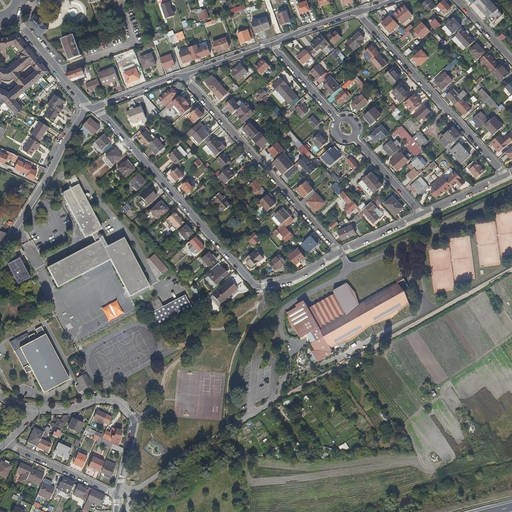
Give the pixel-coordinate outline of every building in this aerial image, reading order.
[(230,10),(226,0),(222,0),(224,5),(227,11),(230,10)] [(436,6),(430,0),(425,0),(419,5),(427,14),(434,8),(436,6)] [(450,8),(443,0),(442,0),(436,6),(441,11),(439,12),(441,15),(450,8)] [(502,15),(493,4),(489,0),(476,0),(473,3),(481,12),(492,24),(502,15)] [(267,8),(265,2),(257,5),(250,7),(252,13),(267,8)] [(310,10),(306,2),(297,5),(298,7),(296,8),(297,10),(299,10),(300,14),(310,10)] [(241,10),(245,9),(247,8),(246,4),(230,10),(232,14),(241,10)] [(79,17),(74,5),(62,9),(64,15),(66,21),(79,17)] [(408,17),(412,14),(403,5),(396,11),(397,13),(394,15),(402,24),(408,17)] [(210,18),(207,9),(203,11),(199,13),(202,21),(210,18)] [(424,17),(420,13),(419,14),(415,10),(414,11),(417,15),(421,19),(424,17)] [(291,22),(287,12),(278,15),(281,25),(284,24),(291,22)] [(43,35),(47,31),(49,30),(35,14),(33,18),(31,21),(34,25),(43,35)] [(398,25),(393,20),(390,16),(382,23),(390,32),(398,25)] [(270,28),(267,17),(252,22),(256,32),(270,28)] [(453,33),(461,26),(453,17),(445,25),(453,33)] [(440,26),(434,19),(429,23),(435,30),(440,26)] [(422,38),(430,31),(422,22),(414,29),(417,33),(415,35),(418,37),(420,35),(422,38)] [(255,38),(252,29),(239,34),(242,43),(255,38)] [(474,42),(462,29),(455,35),(467,48),(474,42)] [(334,43),(341,37),(335,30),(331,33),(328,30),(324,33),(334,43)] [(354,50),(363,42),(361,40),(364,38),(359,32),(347,43),(354,50)] [(21,40),(16,34),(11,36),(14,45),(14,46),(20,41),(21,40)] [(83,56),(75,34),(69,36),(63,39),(71,60),(83,56)] [(179,40),(177,34),(169,37),(170,40),(171,43),(179,40)] [(447,42),(444,39),(443,41),(437,34),(434,36),(441,43),(443,46),(447,42)] [(330,44),(321,35),(316,39),(317,40),(315,42),(314,41),(310,44),(312,46),(309,48),(315,54),(321,48),(323,47),(324,48),(330,44)] [(14,45),(11,36),(4,38),(5,47),(14,45)] [(226,43),(228,42),(226,38),(213,42),(217,52),(228,48),(226,43)] [(25,48),(20,41),(14,46),(20,53),(25,48)] [(485,52),(477,44),(470,50),(477,58),(485,52)] [(211,54),(208,45),(190,51),(193,59),(193,60),(211,54)] [(25,58),(32,52),(27,46),(25,48),(20,53),(20,59),(18,61),(24,67),(29,63),(25,58)] [(380,54),(372,46),(365,53),(372,61),(379,54),(380,54)] [(193,59),(190,51),(189,49),(179,52),(183,63),(193,59)] [(304,64),(312,57),(309,53),(305,49),(297,57),(304,64)] [(428,58),(421,50),(412,58),(419,65),(428,58)] [(34,60),(36,57),(32,52),(25,58),(29,63),(30,62),(31,63),(33,62),(34,60)] [(156,64),(152,53),(140,57),(145,69),(156,64)] [(499,65),(493,59),(492,60),(490,58),(491,57),(487,53),(480,59),(491,72),(492,72),(499,65)] [(388,64),(386,61),(385,62),(379,54),(372,61),(371,61),(380,71),(388,64)] [(175,65),(171,55),(161,59),(165,69),(175,65)] [(457,66),(460,64),(455,59),(451,62),(444,69),(447,72),(455,64),(457,66)] [(261,74),(270,66),(265,60),(262,63),(260,61),(255,67),(261,74)] [(24,67),(18,61),(12,66),(18,73),(24,67)] [(248,72),(242,64),(241,65),(240,63),(236,65),(237,67),(239,70),(243,74),(245,72),(246,73),(248,72)] [(41,76),(47,70),(46,69),(41,64),(36,68),(36,69),(36,70),(41,76)] [(318,80),(326,73),(318,64),(310,71),(318,80)] [(509,74),(500,64),(499,65),(492,72),(500,81),(509,74)] [(9,80),(18,73),(12,66),(8,69),(9,80)] [(85,74),(89,72),(87,66),(74,71),(66,74),(70,78),(73,81),(86,76),(85,74)] [(119,79),(114,67),(99,72),(104,85),(119,79)] [(140,79),(136,68),(125,73),(129,83),(140,79)] [(400,77),(396,72),(393,68),(384,75),(392,84),(400,77)] [(242,76),(236,69),(231,73),(237,80),(242,76)] [(42,77),(41,76),(36,70),(30,75),(36,82),(42,77)] [(452,80),(445,72),(442,76),(441,75),(435,82),(442,90),(449,83),(452,80)] [(220,83),(211,73),(204,79),(205,80),(204,81),(212,90),(220,83)] [(30,87),(36,82),(30,75),(24,80),(30,87)] [(327,84),(334,78),(331,75),(324,81),(327,84)] [(361,80),(356,75),(353,77),(357,82),(358,81),(363,86),(365,85),(361,80)] [(341,86),(334,78),(327,84),(324,86),(332,96),(341,88),(342,87),(341,86)] [(30,87),(24,80),(18,85),(24,92),(30,87)] [(363,90),(367,87),(365,85),(363,86),(358,81),(357,82),(356,83),(361,89),(363,90)] [(298,97),(292,90),(293,89),(289,85),(288,86),(285,82),(277,89),(284,97),(290,104),(298,97)] [(228,93),(220,83),(212,90),(221,100),(228,93)] [(24,92),(18,85),(12,90),(18,97),(24,92)] [(410,93),(407,89),(405,90),(401,85),(392,93),(400,101),(410,93)] [(176,99),(173,96),(177,93),(172,88),(168,90),(166,92),(159,98),(166,107),(171,103),(172,102),(176,99)] [(345,99),(349,96),(341,88),(332,96),(327,100),(329,102),(335,97),(341,103),(343,101),(344,102),(346,100),(345,99)] [(39,99),(46,92),(43,89),(35,96),(39,99)] [(267,93),(263,89),(258,93),(261,98),(267,93)] [(462,99),(467,94),(464,90),(458,96),(453,89),(446,95),(448,98),(452,102),(455,105),(462,99)] [(487,94),(482,89),(478,92),(483,97),(487,94)] [(12,97),(10,95),(9,94),(8,93),(6,92),(3,90),(0,96),(0,99),(2,100),(5,103),(12,97)] [(418,101),(416,98),(418,97),(415,94),(413,95),(409,99),(404,103),(412,112),(421,104),(418,101)] [(368,102),(362,95),(352,104),(358,111),(368,102)] [(60,105),(62,101),(54,96),(48,105),(51,107),(59,112),(63,107),(60,105)] [(191,108),(188,105),(182,99),(180,96),(173,102),(175,105),(181,112),(184,115),(191,108)] [(9,109),(16,102),(12,97),(5,103),(9,109)] [(307,107),(303,102),(306,100),(303,98),(295,105),(289,110),(291,112),(299,106),(305,114),(308,111),(305,108),(307,107)] [(241,107),(233,99),(226,106),(233,114),(234,113),(236,111),(241,107)] [(471,109),(468,105),(470,103),(467,100),(465,102),(462,99),(455,105),(464,115),(471,109)] [(496,103),(492,99),(487,104),(491,107),(496,103)] [(22,109),(16,102),(9,109),(15,115),(22,109)] [(244,121),(254,113),(245,103),(241,107),(236,111),(244,121)] [(421,117),(431,108),(428,104),(414,117),(416,119),(420,116),(421,117)] [(146,118),(142,106),(127,112),(129,119),(139,115),(141,120),(146,118)] [(53,122),(59,112),(51,107),(44,117),(53,122)] [(381,115),(374,107),(364,116),(371,124),(381,115)] [(194,123),(204,115),(198,108),(192,113),(191,112),(186,117),(189,117),(194,123)] [(163,118),(168,114),(164,110),(161,112),(159,114),(163,118)] [(244,121),(236,111),(234,113),(238,118),(239,117),(243,122),(244,121)] [(396,113),(394,111),(391,114),(396,119),(399,116),(396,113)] [(431,121),(438,115),(435,112),(429,118),(431,121)] [(488,121),(480,112),(473,120),(481,128),(484,125),(488,121)] [(288,122),(282,116),(280,118),(286,125),(288,122)] [(503,126),(494,116),(491,118),(488,121),(484,125),(489,131),(491,130),(495,134),(503,126)] [(317,130),(324,124),(322,121),(319,124),(313,117),(308,121),(317,130)] [(94,134),(99,128),(88,118),(82,125),(83,125),(80,129),(86,134),(89,131),(94,134)] [(250,123),(253,121),(251,120),(242,127),(244,129),(250,123)] [(42,132),(46,126),(39,121),(31,134),(39,139),(43,133),(42,132)] [(211,135),(205,128),(200,122),(197,125),(203,131),(208,137),(210,136),(211,135)] [(259,133),(250,123),(244,129),(250,136),(252,139),(258,133),(259,133)] [(208,137),(203,131),(197,125),(189,132),(200,144),(204,141),(208,137)] [(412,138),(408,133),(404,129),(402,126),(397,129),(392,134),(394,137),(398,134),(399,133),(407,142),(412,138)] [(446,148),(460,135),(453,126),(438,139),(446,148)] [(389,133),(383,127),(372,137),(374,140),(376,141),(379,139),(381,137),(383,139),(389,133)] [(155,141),(143,128),(137,134),(140,136),(139,137),(139,138),(138,138),(141,142),(142,141),(143,142),(148,147),(149,146),(155,141)] [(299,140),(292,132),(290,134),(297,142),(299,140)] [(269,142),(268,141),(270,139),(267,136),(265,137),(263,134),(261,137),(258,133),(252,139),(261,148),(269,142)] [(407,142),(399,133),(398,134),(406,143),(407,142)] [(325,140),(319,134),(312,140),(320,149),(327,142),(325,140)] [(110,144),(107,141),(107,139),(104,135),(95,143),(96,144),(102,151),(104,149),(110,144)] [(425,144),(417,135),(413,138),(421,148),(425,144)] [(457,141),(462,137),(460,135),(446,148),(448,150),(457,141)] [(501,150),(510,141),(506,137),(503,140),(499,135),(497,137),(495,139),(492,141),(500,150),(501,150)] [(221,146),(219,144),(214,139),(210,136),(208,137),(204,141),(207,145),(204,148),(213,158),(226,147),(223,144),(221,146)] [(35,150),(37,146),(38,147),(40,144),(31,138),(23,150),(31,155),(35,150)] [(165,148),(157,138),(155,141),(149,146),(157,155),(165,148)] [(413,138),(412,138),(407,142),(412,147),(417,153),(416,154),(416,155),(423,150),(421,148),(413,138)] [(402,147),(397,140),(393,144),(399,150),(402,147)] [(391,157),(399,150),(393,144),(391,141),(383,148),(391,157)] [(470,156),(457,141),(448,150),(446,151),(449,155),(452,152),(462,163),(470,156)] [(500,150),(492,141),(490,142),(499,152),(500,150)] [(286,152),(278,143),(269,150),(277,159),(284,153),(286,152)] [(101,155),(106,151),(104,149),(102,151),(96,144),(93,146),(101,155)] [(120,158),(118,155),(119,154),(114,149),(106,157),(113,165),(120,158)] [(185,158),(177,149),(169,156),(176,165),(185,158)] [(340,158),(332,149),(324,155),(333,164),(340,158)] [(290,169),(294,165),(284,153),(277,159),(273,163),(284,174),(290,169)] [(223,168),(231,161),(227,157),(226,157),(224,154),(216,161),(223,168)] [(319,167),(307,154),(305,156),(299,161),(311,174),(319,167)] [(234,167),(245,158),(242,155),(240,158),(232,165),(234,167)] [(397,171),(408,161),(403,155),(396,161),(395,160),(392,163),(394,166),(397,171)] [(424,166),(416,156),(415,157),(412,159),(414,161),(410,164),(418,173),(424,166)] [(360,168),(356,164),(357,163),(355,159),(353,160),(352,158),(347,161),(350,165),(347,168),(350,172),(345,177),(347,180),(348,179),(353,174),(354,174),(358,170),(360,168)] [(198,169),(204,164),(200,159),(194,165),(198,169)] [(30,169),(31,166),(28,165),(25,163),(18,160),(14,168),(21,171),(27,174),(26,177),(33,180),(37,172),(36,171),(30,169)] [(453,173),(450,170),(449,171),(445,167),(439,160),(438,161),(437,161),(435,162),(449,176),(453,173)] [(134,169),(131,166),(130,167),(125,162),(118,169),(125,177),(134,169)] [(474,176),(476,178),(485,170),(477,162),(474,165),(472,162),(464,170),(472,178),(474,176)] [(184,175),(178,168),(171,174),(178,181),(184,175)] [(226,183),(235,176),(228,169),(219,177),(226,183)] [(287,179),(293,174),(290,169),(284,174),(287,179)] [(358,184),(369,198),(383,185),(371,172),(358,184)] [(466,184),(461,180),(462,179),(456,172),(446,180),(453,187),(457,184),(461,188),(466,184)] [(341,180),(335,173),(331,175),(338,183),(341,180)] [(91,246),(49,267),(48,268),(58,288),(63,285),(82,275),(106,263),(110,261),(111,263),(119,277),(124,286),(129,297),(134,294),(149,287),(142,274),(124,238),(104,249),(100,241),(100,240),(96,233),(102,230),(86,199),(79,185),(80,184),(76,176),(67,180),(70,187),(69,188),(70,190),(62,194),(85,239),(92,235),(96,243),(91,246)] [(146,183),(141,177),(139,178),(137,176),(129,183),(137,191),(146,183)] [(440,196),(448,188),(449,189),(451,186),(445,179),(442,176),(435,182),(431,186),(434,189),(432,191),(431,193),(434,197),(437,196),(439,194),(440,196)] [(340,186),(347,180),(345,177),(341,180),(338,183),(340,186)] [(427,190),(429,187),(426,184),(423,187),(417,180),(410,187),(415,193),(417,191),(420,195),(426,189),(427,190)] [(196,188),(189,181),(183,187),(189,194),(196,188)] [(269,194),(257,182),(251,188),(261,201),(269,194)] [(305,198),(314,190),(307,182),(297,190),(305,198)] [(344,191),(336,182),(332,187),(339,195),(340,195),(344,191)] [(147,205),(155,198),(151,193),(152,192),(148,189),(139,196),(147,205)] [(325,203),(314,191),(302,201),(305,204),(308,202),(316,211),(325,203)] [(356,204),(349,197),(344,191),(340,195),(349,205),(347,206),(344,209),(349,214),(358,207),(356,204)] [(231,206),(220,193),(216,197),(211,202),(215,207),(218,205),(224,212),(227,209),(231,206)] [(268,212),(276,205),(271,199),(273,197),(270,193),(269,194),(261,201),(257,205),(260,208),(263,206),(268,212)] [(349,205),(340,195),(339,195),(338,196),(347,206),(349,205)] [(404,208),(393,196),(385,204),(395,215),(404,208)] [(250,207),(241,198),(239,200),(239,199),(237,201),(246,210),(250,207)] [(381,204),(376,199),(366,207),(363,210),(374,223),(380,218),(374,211),(380,206),(381,204)] [(127,203),(121,209),(125,213),(131,207),(127,203)] [(165,212),(161,206),(159,204),(150,211),(157,219),(165,212)] [(291,217),(286,211),(283,208),(275,216),(282,224),(283,224),(291,217)] [(176,231),(184,223),(174,213),(166,219),(176,231)] [(294,236),(286,227),(294,220),(291,217),(283,224),(285,226),(279,231),(281,233),(280,234),(281,235),(282,235),(285,237),(284,238),(285,240),(287,239),(288,240),(291,238),(291,239),(294,236)] [(333,230),(339,225),(336,221),(330,226),(333,230)] [(185,240),(193,233),(186,226),(178,233),(185,240)] [(356,234),(352,226),(338,232),(342,240),(356,234)] [(258,238),(259,237),(255,233),(248,239),(251,244),(254,242),(256,245),(261,241),(258,238)] [(187,247),(196,240),(194,237),(185,245),(187,247)] [(318,245),(311,237),(303,243),(310,251),(318,245)] [(195,256),(204,248),(200,244),(196,240),(187,247),(188,250),(193,256),(195,256)] [(302,260),(305,258),(300,253),(297,249),(288,257),(296,265),(302,260)] [(260,262),(264,258),(259,252),(257,253),(255,251),(252,253),(247,258),(245,259),(247,261),(247,262),(252,267),(256,263),(259,261),(260,262)] [(208,267),(215,261),(211,255),(208,253),(201,260),(208,267)] [(163,275),(168,270),(154,254),(148,259),(163,275)] [(275,271),(285,262),(280,256),(270,265),(275,271)] [(31,277),(20,257),(8,263),(18,283),(31,277)] [(83,277),(108,264),(111,263),(110,261),(106,263),(82,275),(83,277)] [(212,273),(220,266),(218,263),(209,271),(212,273)] [(215,285),(226,275),(222,271),(223,270),(220,266),(212,273),(208,276),(215,285)] [(371,325),(392,318),(409,303),(406,289),(409,287),(402,275),(395,279),(397,282),(359,304),(356,299),(346,283),(333,290),(335,293),(309,308),(304,300),(296,305),(297,307),(287,312),(301,337),(307,334),(311,331),(316,340),(312,342),(311,343),(315,350),(312,351),(318,362),(334,353),(332,348),(337,346),(352,341),(371,325)] [(215,285),(208,276),(206,279),(213,287),(215,285)] [(219,303),(236,288),(237,287),(230,280),(212,296),(219,303)] [(219,305),(237,289),(236,288),(219,303),(219,305)] [(159,330),(164,328),(194,312),(185,296),(163,307),(151,313),(151,314),(159,330)] [(151,313),(163,307),(160,300),(148,306),(151,313)] [(66,374),(41,327),(36,330),(38,334),(35,335),(34,334),(29,337),(27,334),(10,342),(27,373),(31,371),(43,393),(69,380),(66,374)] [(316,340),(311,331),(307,334),(312,342),(316,340)] [(318,362),(312,351),(308,354),(314,364),(318,362)] [(92,386),(86,375),(76,380),(79,385),(76,387),(79,392),(92,386)] [(368,396),(364,399),(371,407),(374,404),(368,396)] [(105,417),(107,415),(98,411),(94,419),(105,424),(107,418),(105,417)] [(11,423),(14,420),(10,417),(9,418),(3,413),(0,415),(0,420),(7,426),(10,423),(11,423)] [(60,432),(67,418),(63,416),(61,421),(60,421),(59,423),(57,422),(54,429),(55,430),(52,436),(57,438),(60,432)] [(79,433),(83,424),(73,419),(69,428),(79,433)] [(400,433),(393,424),(392,424),(390,426),(397,436),(400,433)] [(95,431),(89,429),(89,428),(90,427),(87,426),(85,431),(93,435),(95,431)] [(41,439),(43,433),(34,429),(28,442),(37,446),(41,439)] [(119,446),(122,431),(116,429),(115,432),(113,432),(111,439),(112,440),(111,443),(113,444),(119,446)] [(47,452),(51,444),(41,439),(37,446),(37,447),(47,452)] [(67,458),(71,449),(58,443),(54,452),(57,454),(63,456),(67,458)] [(81,468),(87,457),(79,453),(73,464),(81,468)] [(429,457),(433,462),(437,458),(433,453),(429,457)] [(99,474),(104,463),(93,458),(89,467),(96,471),(96,472),(99,474)] [(109,478),(116,465),(111,462),(110,463),(110,462),(106,460),(104,465),(104,466),(101,472),(105,474),(104,476),(109,478)] [(0,475),(6,478),(11,466),(7,464),(8,462),(6,461),(5,463),(2,462),(0,465),(0,475)] [(24,483),(31,468),(21,463),(14,479),(24,483)] [(39,486),(44,475),(32,469),(27,480),(39,486)] [(73,493),(76,486),(73,484),(68,482),(69,480),(64,478),(61,486),(59,489),(59,490),(67,493),(66,495),(70,497),(72,493),(73,493)] [(49,500),(54,489),(48,486),(48,482),(44,480),(37,494),(49,500)] [(87,500),(91,491),(92,489),(89,488),(87,490),(87,491),(85,491),(86,490),(85,490),(86,489),(82,488),(82,486),(78,484),(74,494),(83,498),(84,497),(86,498),(86,499),(85,499),(87,500)] [(99,506),(104,496),(91,491),(87,500),(84,507),(82,510),(86,511),(90,501),(99,506)]
